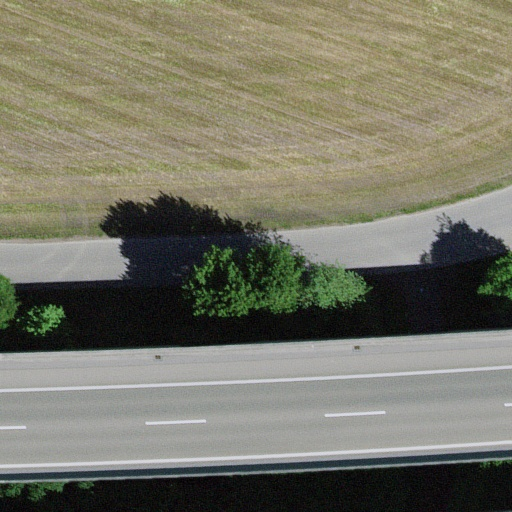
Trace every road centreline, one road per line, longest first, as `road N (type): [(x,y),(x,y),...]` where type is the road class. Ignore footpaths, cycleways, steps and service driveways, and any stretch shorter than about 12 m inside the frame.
road 1 (unclassified): [(511,220),(414,247),(0,256)]
road 2 (motorway): [(511,401),(0,426)]
